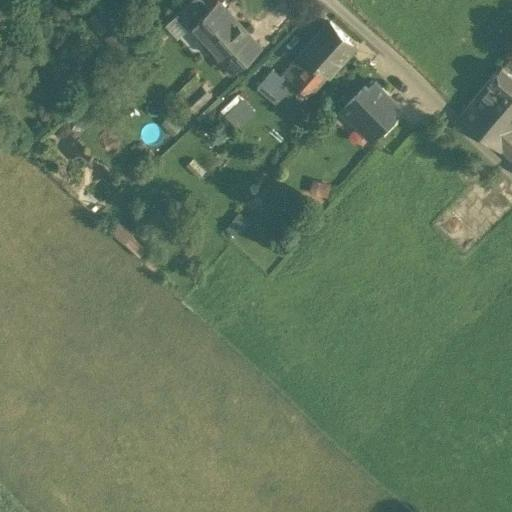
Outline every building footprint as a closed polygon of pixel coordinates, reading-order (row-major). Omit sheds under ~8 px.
[(204,0),(190,0),(176,13),(189,27),(194,22),(193,21),(210,5),(204,0)] [(262,46),(220,0),(216,0),(210,5),(193,21),(194,22),(236,69),(262,46)] [(331,20),(305,49),(329,71),(330,72),(345,56),(357,43),(331,20)] [(329,71),(305,49),(285,70),(310,92),(329,71)] [(511,70),(504,63),(463,113),(503,148),(511,137),(511,70)] [(275,68),(260,84),(268,91),(283,75),(275,68)] [(366,83),(342,107),(372,136),(395,112),(392,109),(400,102),(376,79),(369,86),(366,83)] [(203,82),(186,99),(195,109),(212,92),(203,82)] [(225,108),(240,124),(257,108),(241,92),(225,108)] [(511,137),(503,148),(511,155),(511,137)] [(316,196),(328,198),(331,180),(319,179),(316,196)] [(238,234),(264,200),(254,191),(227,226),(238,234)] [(139,255),(148,247),(120,217),(111,226),(139,255)]
